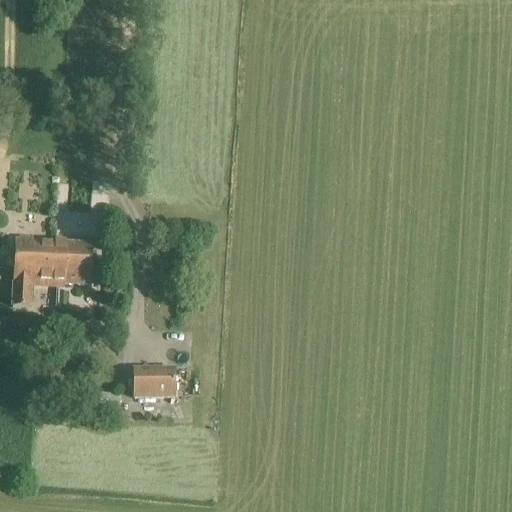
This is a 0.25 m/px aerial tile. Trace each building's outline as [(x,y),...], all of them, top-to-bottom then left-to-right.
[(32,285),(58,286),(59,264),(51,264),(53,243),(15,242),(13,308),(31,309),(32,285)] [(59,264),(58,286),(90,288),(92,245),(53,243),(51,264),(59,264)] [(0,354),(0,379),(21,376),(18,352),(0,354)] [(134,368),(134,401),(175,401),(175,368),(134,368)] [(87,394),(87,411),(115,411),(116,395),(87,394)]
